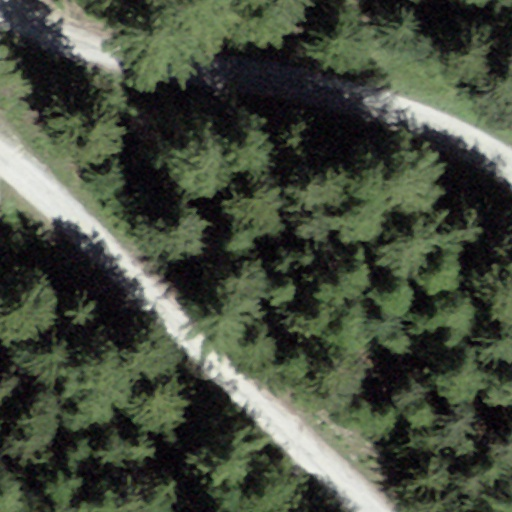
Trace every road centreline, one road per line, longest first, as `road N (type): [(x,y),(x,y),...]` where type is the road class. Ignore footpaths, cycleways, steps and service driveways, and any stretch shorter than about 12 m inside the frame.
road 1 (unclassified): [(0,17),(73,46),(241,73),(392,111),(469,144),(511,173)]
road 2 (unclassified): [(374,511),(0,151)]
